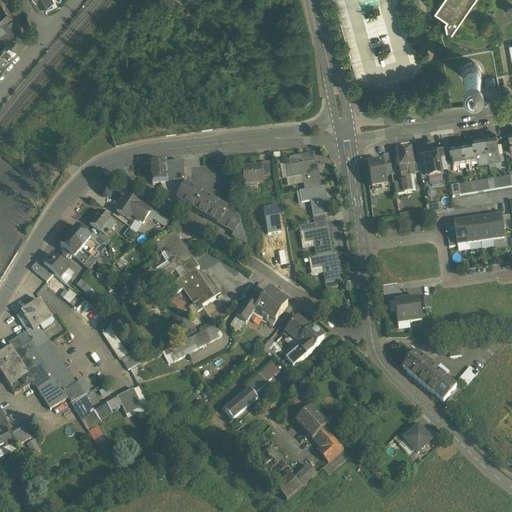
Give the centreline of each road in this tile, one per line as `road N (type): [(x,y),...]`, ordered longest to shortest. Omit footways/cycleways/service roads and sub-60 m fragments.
road 1 (residential): [(100,166),(372,340)]
road 2 (unclassified): [(344,131),(129,154),(100,166)]
road 3 (tertiary): [(511,484),(387,371),(372,340)]
road 4 (unclassified): [(100,166),(66,198),(0,302)]
road 5 (tertiary): [(511,111),(344,131)]
road 6 (tertiary): [(312,0),(344,131)]
